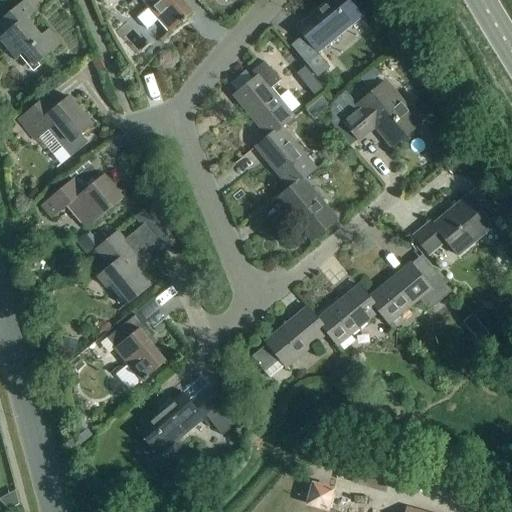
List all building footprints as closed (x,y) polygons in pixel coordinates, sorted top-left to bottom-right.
[(139,0),(148,9),(136,19),(146,31),(158,21),(169,34),(181,24),(183,25),(187,22),(185,20),(192,14),(179,0),(139,0)] [(331,0),(295,30),(303,39),(317,56),(363,18),(347,0),(331,0)] [(0,23),(0,26),(7,35),(0,40),(0,41),(15,61),(23,54),(34,67),(60,46),(49,32),(41,38),(26,20),(34,14),(25,3),(0,23)] [(313,67),(320,76),(331,68),(323,59),(313,67)] [(268,139),(293,119),(290,115),(300,107),(288,93),(278,101),(270,91),(280,83),(264,64),(252,74),(256,79),(234,98),(268,139)] [(374,69),(361,80),(366,87),(379,76),(374,69)] [(315,80),(307,87),(314,97),(323,89),(315,80)] [(342,122),(358,142),(375,128),(392,149),(420,126),(385,84),(357,107),(359,109),(342,122)] [(54,112),(45,101),(18,123),(35,142),(48,132),(70,159),(88,145),(81,136),(92,127),(69,99),(54,112)] [(314,106),(319,113),(328,105),(322,99),(314,106)] [(255,149),(289,190),(290,191),(302,180),(303,181),(315,171),(281,129),(268,139),(255,149)] [(10,140),(7,135),(7,134),(5,131),(0,134),(0,138),(4,144),(10,140)] [(51,221),(59,215),(68,208),(86,231),(123,200),(104,177),(83,193),(73,181),(40,208),(51,221)] [(290,191),(289,190),(277,201),(312,243),(337,222),(303,181),(302,180),(290,191)] [(494,227),(469,197),(433,227),(431,224),(413,238),(429,257),(445,243),(457,257),(494,227)] [(152,238),(166,227),(150,207),(136,219),(142,227),(124,242),(118,234),(96,252),(110,269),(98,279),(106,289),(111,285),(127,306),(150,287),(134,266),(140,261),(139,261),(158,246),(152,238)] [(85,254),(101,242),(96,235),(92,238),(90,235),(86,238),(84,236),(76,242),(85,254)] [(410,266),(369,300),(368,300),(379,313),(378,313),(389,326),(419,301),(428,312),(452,293),(434,272),(423,281),(410,266)] [(359,288),(317,322),(327,335),(337,347),(378,313),(379,313),(368,300),(369,300),(359,288)] [(317,322),(307,309),(265,344),(267,346),(251,359),(264,374),(279,361),(286,369),(327,335),(317,322)] [(114,351),(141,384),(144,381),(145,383),(149,380),(148,378),(165,363),(147,341),(152,337),(135,317),(107,340),(115,350),(114,351)] [(482,330),(473,338),(478,344),(487,336),(482,330)] [(63,344),(60,355),(74,358),(76,347),(63,344)] [(182,395),(136,433),(158,459),(203,422),(208,428),(211,425),(222,438),(236,426),(226,413),(229,410),(212,389),(191,406),(182,395)] [(268,399),(261,402),(264,411),(272,408),(268,399)] [(352,484),(384,493),(385,487),(401,491),(408,466),(361,453),(352,484)] [(321,478),(313,500),(338,508),(345,486),(321,478)]
